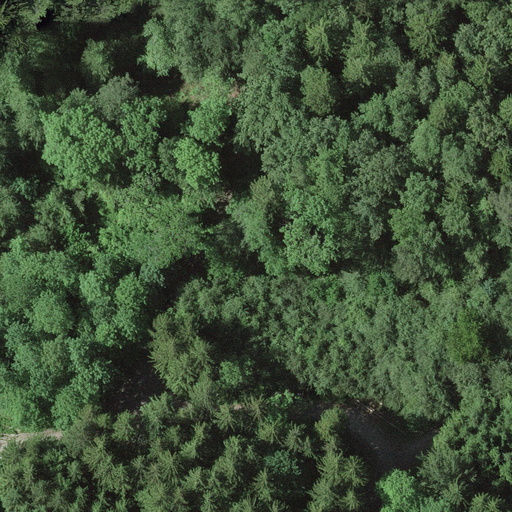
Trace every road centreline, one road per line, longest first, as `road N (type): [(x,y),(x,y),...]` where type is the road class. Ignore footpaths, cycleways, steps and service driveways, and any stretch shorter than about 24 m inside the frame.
road 1 (track): [(95,428),(211,230),(265,75),(291,39),(347,0)]
road 2 (track): [(388,511),(389,454),(380,433),(350,413),(301,408),(0,437)]
road 3 (track): [(392,468),(511,372)]
